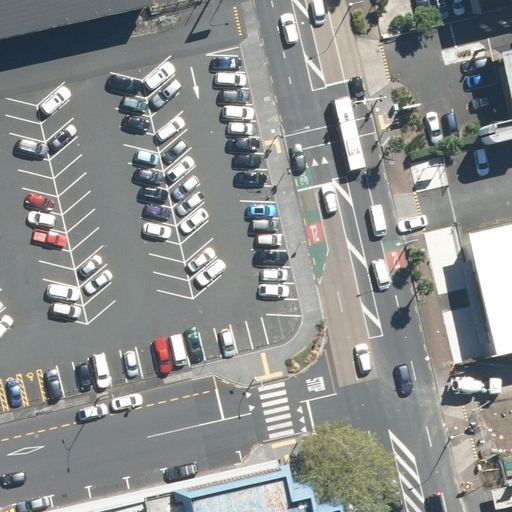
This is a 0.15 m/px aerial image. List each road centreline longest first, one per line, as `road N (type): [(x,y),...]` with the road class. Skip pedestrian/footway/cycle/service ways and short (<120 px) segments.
road 1 (unclassified): [(389,378),(0,474)]
road 2 (primary): [(300,0),(389,378)]
road 3 (primary): [(389,378),(418,511)]
